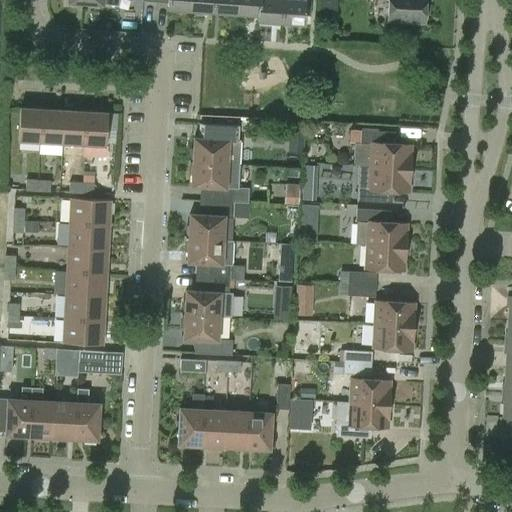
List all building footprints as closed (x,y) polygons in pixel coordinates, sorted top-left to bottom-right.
[(166,9),(189,11),(189,0),(154,0),(154,2),(167,3),(166,9)] [(189,0),(189,11),(212,12),(212,0),(189,0)] [(212,0),(212,12),(234,14),(235,0),(212,0)] [(235,0),(234,14),(257,16),(257,21),(258,0),(235,0)] [(258,0),(257,16),(257,21),(280,23),(281,0),(258,0)] [(281,0),(280,23),(304,25),(304,23),(305,0),(281,0)] [(334,0),(322,0),(322,16),(334,17),(334,0)] [(422,23),(423,0),(387,0),(386,21),(422,23)] [(39,142),(41,109),(19,108),(17,140),(39,142)] [(39,142),(61,143),(62,110),(41,109),(39,142)] [(62,110),(61,143),(82,144),(84,111),(62,110)] [(104,145),(105,131),(106,113),(84,111),(82,144),(104,145)] [(115,113),(106,113),(105,131),(114,131),(115,113)] [(191,162),(238,164),(239,141),(236,141),(237,126),(209,124),(208,138),(193,137),(191,162)] [(300,130),(288,129),(288,141),(300,142),(300,130)] [(369,167),(409,169),(410,145),(394,145),(395,132),(360,130),(359,144),(370,145),(369,167)] [(237,187),(238,164),(191,162),(190,186),(205,187),(205,201),(233,202),(233,187),(237,187)] [(317,165),(303,165),(301,200),(315,201),(317,165)] [(407,192),(409,169),(369,167),(368,187),(357,186),(356,200),(391,202),(392,191),(407,192)] [(81,174),(80,182),(79,193),(93,194),(93,182),(92,182),(93,174),(81,174)] [(36,190),(37,179),(26,179),(25,190),(36,190)] [(37,179),(36,190),(49,191),(50,180),(37,179)] [(79,193),(80,182),(69,181),(69,192),(79,193)] [(298,204),(299,184),(285,183),(284,203),(298,204)] [(68,223),(108,225),(109,200),(69,198),(68,223)] [(189,214),(187,238),(222,240),(223,217),(232,217),(233,202),(205,201),(204,215),(189,214)] [(12,220),(23,220),(24,208),(13,207),(12,220)] [(391,210),(356,208),(355,244),(364,245),(404,247),(406,224),(390,223),(391,210)] [(23,220),(12,220),(11,232),(23,233),(23,220)] [(36,221),(25,220),(24,231),(35,232),(36,221)] [(67,247),(107,249),(108,225),(68,223),(67,247)] [(200,277),(228,279),(229,263),(231,264),(232,241),(222,240),(187,238),(186,263),(201,263),(200,277)] [(404,247),(364,245),(363,268),(403,271),(404,247)] [(65,271),(105,273),(107,249),(67,247),(65,271)] [(4,267),(14,268),(15,255),(4,255),(4,267)] [(290,279),(291,265),(283,264),(277,270),(276,278),(290,279)] [(14,268),(4,267),(3,279),(14,279),(14,268)] [(65,271),(64,294),(104,297),(105,273),(65,271)] [(347,283),(375,285),(376,272),(340,271),(340,283),(347,283)] [(183,314),(218,316),(231,317),(232,294),(228,294),(228,279),(200,277),(200,291),(184,290),(183,314)] [(375,296),(375,285),(347,283),(340,283),(339,295),(375,296)] [(293,284),(281,284),(280,297),(292,298),(293,284)] [(309,313),(310,289),(296,288),(295,313),(309,313)] [(104,297),(64,294),(63,318),(103,321),(104,297)] [(372,325),(412,327),(413,303),(373,301),(372,325)] [(7,315),(18,316),(19,304),(8,303),(7,315)] [(218,316),(183,314),(182,339),(197,340),(196,354),(230,355),(231,340),(217,339),(218,316)] [(18,316),(7,315),(7,327),(17,327),(18,316)] [(101,345),(103,321),(63,318),(61,343),(101,345)] [(411,350),(412,327),(372,325),(371,348),(411,350)] [(0,346),(0,370),(11,371),(12,347),(0,346)] [(54,360),(55,348),(43,347),(43,359),(54,360)] [(55,348),(54,360),(77,361),(78,350),(55,348)] [(343,362),(371,364),(371,351),(344,349),(343,362)] [(78,350),(77,361),(102,363),(103,351),(78,350)] [(204,372),(204,360),(205,359),(179,358),(178,370),(204,372)] [(227,361),(227,360),(216,360),(215,371),(226,371),(227,361)] [(227,361),(226,371),(238,372),(239,362),(227,361)] [(309,363),(294,361),(292,370),(307,373),(309,363)] [(342,372),(343,362),(333,361),(333,372),(342,372)] [(371,364),(343,362),(342,374),(370,376),(371,364)] [(511,373),(504,373),(502,398),(511,398),(511,373)] [(348,402),(388,404),(389,381),(349,379),(348,402)] [(277,384),(275,409),(288,409),(289,399),(289,384),(277,384)] [(50,438),(52,401),(42,400),(42,388),(30,387),(29,400),(27,437),(50,438)] [(76,402),(75,402),(73,439),(96,440),(98,403),(87,403),(88,389),(76,388),(76,402)] [(176,445),(199,446),(202,396),(202,394),(192,394),(191,409),(178,408),(176,445)] [(202,396),(199,446),(222,447),(224,410),(211,410),(212,397),(202,396)] [(4,435),(27,437),(29,400),(6,398),(4,435)] [(511,398),(502,398),(501,423),(511,423),(511,398)] [(288,409),(310,410),(311,400),(289,399),(288,409)] [(52,401),(50,438),(73,439),(75,402),(52,401)] [(386,428),(388,404),(348,402),(347,423),(336,423),(335,436),(370,437),(370,427),(386,428)] [(224,410),(222,447),(246,448),(248,412),(224,410)] [(271,413),(248,412),(246,448),(269,450),(271,413)] [(511,423),(501,423),(500,449),(511,449),(511,423)]
